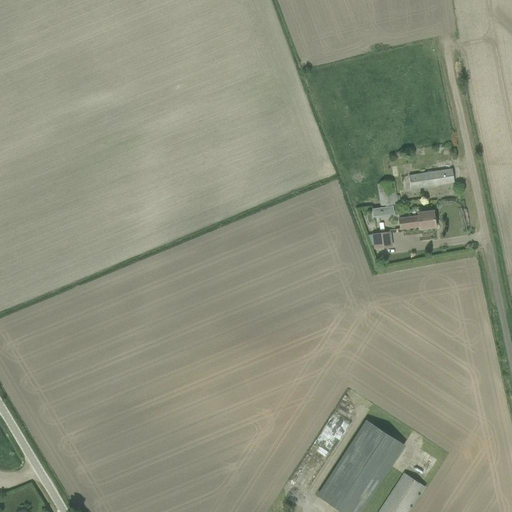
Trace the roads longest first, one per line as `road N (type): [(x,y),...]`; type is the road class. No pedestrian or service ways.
road 1 (unclassified): [(511,362),(444,42)]
road 2 (unclassified): [(63,511),(0,406)]
